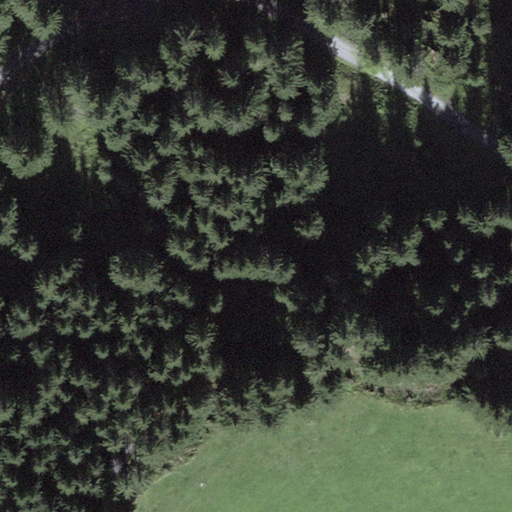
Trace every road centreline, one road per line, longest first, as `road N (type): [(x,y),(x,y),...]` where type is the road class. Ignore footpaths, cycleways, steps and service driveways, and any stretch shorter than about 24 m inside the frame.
road 1 (track): [(511,144),(272,0)]
road 2 (track): [(129,0),(105,21),(18,53),(0,68)]
